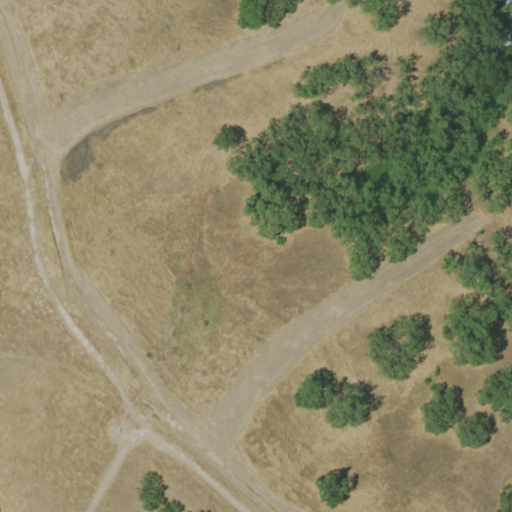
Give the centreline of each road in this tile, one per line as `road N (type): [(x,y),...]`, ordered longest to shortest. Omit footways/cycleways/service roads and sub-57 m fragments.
road 1 (track): [(0,21),(38,123),(67,264),(91,306),(177,422),(282,511)]
road 2 (track): [(204,445),(285,344),(465,224)]
road 3 (track): [(333,15),(38,123)]
